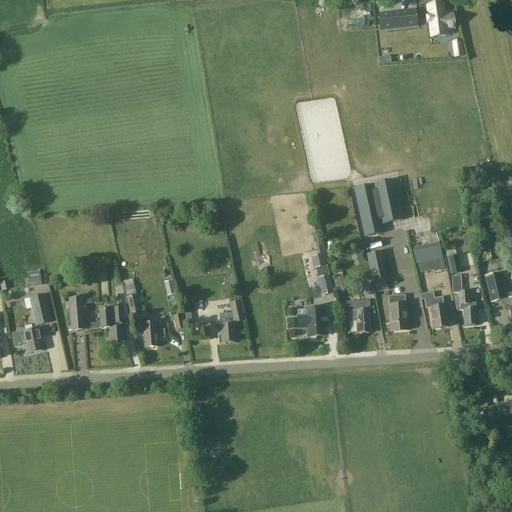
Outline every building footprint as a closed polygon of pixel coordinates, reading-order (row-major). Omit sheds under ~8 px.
[(443,4),(428,6),(431,36),(447,34),(446,30),(454,29),(452,13),(444,14),(443,4)] [(415,11),(379,15),(381,31),(416,27),(415,18),(415,11)] [(463,42),(453,43),(455,55),(464,54),(463,42)] [(354,188),(365,238),(383,234),(382,226),(405,220),(396,180),(354,188)] [(308,206),(310,214),(316,213),(315,205),(308,206)] [(437,242),(411,249),(414,264),(431,260),(434,272),(442,270),(442,269),(445,269),(443,258),(441,258),(437,242)] [(381,252),(366,255),(373,286),(389,283),(384,259),(382,259),(381,252)] [(487,253),(478,254),(479,263),(492,261),(490,252),(487,253)] [(312,257),(314,269),(328,266),(325,254),(312,257)] [(450,275),(461,273),(457,256),(446,258),(450,275)] [(30,287),(41,286),(40,272),(28,273),(30,287)] [(336,293),(347,290),(342,272),(333,273),(336,293)] [(500,273),(484,277),(490,304),(506,300),(506,298),(508,297),(509,299),(511,308),(509,308),(511,318),(511,293),(508,294),(506,294),(504,282),(502,282),(500,273)] [(452,276),(453,293),(462,292),(461,275),(452,276)] [(333,294),(331,282),(329,276),(318,279),(322,297),(333,294)] [(166,283),(169,297),(178,295),(175,281),(166,283)] [(125,287),(131,317),(142,314),(138,294),(137,294),(135,285),(125,287)] [(425,309),(429,309),(429,311),(432,310),(435,331),(450,329),(447,307),(446,308),(444,299),(442,300),(442,296),(433,298),(432,293),(419,294),(420,301),(424,300),(425,309)] [(460,311),(463,311),(464,326),(477,326),(476,319),(477,319),(477,310),(476,310),(476,304),(470,304),(469,293),(458,293),(459,305),(460,305),(460,311)] [(51,323),(45,295),(29,299),(35,327),(51,323)] [(231,303),(240,302),(239,295),(230,297),(231,303)] [(388,297),(389,306),(391,332),(408,331),(405,296),(388,297)] [(86,329),(86,325),(84,298),(70,299),(73,332),(87,331),(86,329)] [(231,303),(229,304),(234,324),(244,321),(240,302),(231,303)] [(86,325),(86,329),(102,328),(102,330),(110,329),(111,345),(123,344),(123,336),(124,336),(123,328),(124,328),(123,308),(100,310),(101,323),(86,325)] [(322,315),(322,309),(306,310),(306,316),(298,317),(298,329),(307,328),(308,337),(310,337),(310,339),(316,338),(316,337),(324,336),(323,324),(327,324),(326,315),(322,315)] [(369,310),(356,311),(357,334),(371,333),(369,310)] [(182,315),(174,317),(177,331),(185,330),(182,315)] [(147,318),(139,319),(140,328),(143,328),(144,348),(157,348),(157,340),(165,339),(164,330),(156,331),(156,324),(147,325),(147,318)] [(235,325),(226,326),(220,326),(222,343),(236,342),(235,325)] [(15,348),(24,346),(27,346),(29,354),(42,351),(38,329),(12,334),(15,348)] [(482,458),(472,466),(476,472),(487,464),(482,458)]
